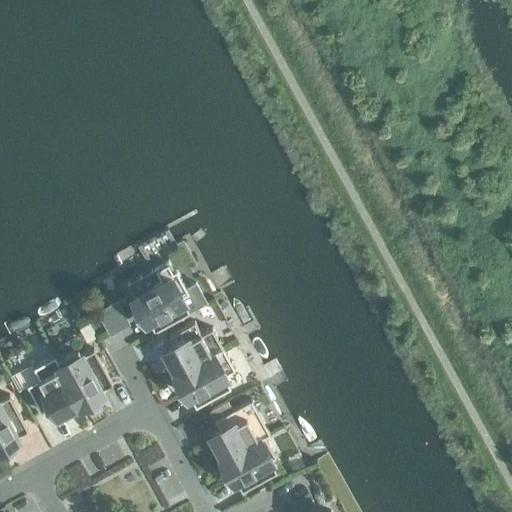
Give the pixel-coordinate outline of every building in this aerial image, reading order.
[(168,262),(127,284),(147,320),(148,319),(150,323),(155,331),(190,312),(207,302),(197,283),(187,288),(176,270),(173,271),(168,262)] [(201,334),(194,321),(169,335),(175,346),(165,351),(177,373),(176,373),(176,374),(224,348),(212,328),(201,334)] [(235,369),(224,348),(176,374),(188,396),(190,396),(196,407),(231,388),(225,376),(226,376),(225,374),(235,369)] [(113,384),(94,349),(83,355),(82,354),(81,355),(78,350),(58,361),(57,361),(80,403),(102,391),(102,390),(113,384)] [(58,361),(55,356),(34,368),(40,378),(27,385),(41,411),(52,405),(57,415),(79,403),(80,404),(80,403),(57,361),(58,361)] [(0,447),(18,437),(17,436),(29,430),(10,395),(0,400),(0,447)] [(252,399),(215,419),(221,430),(211,435),(223,457),(222,458),(223,458),(264,435),(265,436),(270,433),(252,399)] [(276,456),(265,436),(264,435),(223,458),(235,480),(236,480),(242,491),(277,472),(271,461),(272,460),(271,459),(276,456)]
